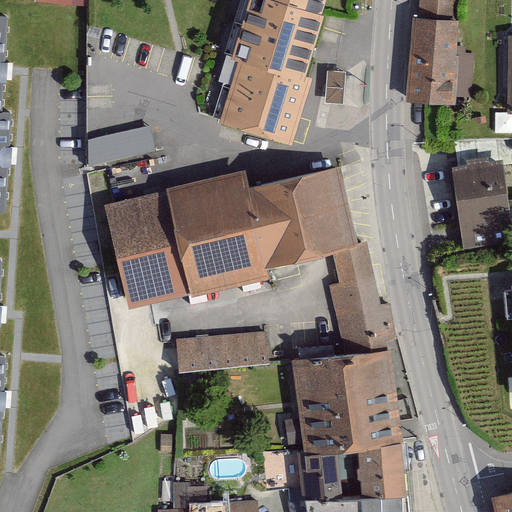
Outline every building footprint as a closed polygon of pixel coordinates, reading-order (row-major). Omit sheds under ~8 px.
[(327,0),(255,0),(239,60),(304,79),(327,0)] [(458,0),(426,0),(425,17),(456,21),(458,0)] [(0,211),(4,212),(11,113),(3,113),(5,70),(9,17),(0,16),(0,211)] [(464,28),(425,24),(418,106),(456,110),(464,28)] [(219,128),(293,149),(313,81),(304,79),(239,60),(219,128)] [(328,68),(327,98),(344,99),(346,69),(328,68)] [(86,131),(89,159),(157,152),(154,124),(86,131)] [(511,141),(457,149),(470,253),(511,247),(511,197),(508,169),(511,168),(511,141)] [(359,240),(342,169),(114,222),(131,293),(359,240)] [(371,245),(341,252),(363,355),(394,352),(392,344),(403,341),(394,305),(386,307),(371,245)] [(271,334),(181,341),(183,374),(274,366),(271,334)] [(363,355),(303,361),(309,419),(290,421),(293,444),(312,442),(314,456),(345,453),(367,451),(411,447),(402,352),(394,352),(363,355)] [(415,497),(411,447),(367,451),(372,501),(415,497)] [(350,503),(345,453),(314,456),(306,457),(311,507),(350,503)] [(188,486),(177,486),(177,508),(188,508),(188,486)] [(350,503),(311,507),(296,509),(296,511),(416,511),(415,497),(372,501),(350,503)] [(511,511),(511,498),(501,501),(504,511),(511,511)]
